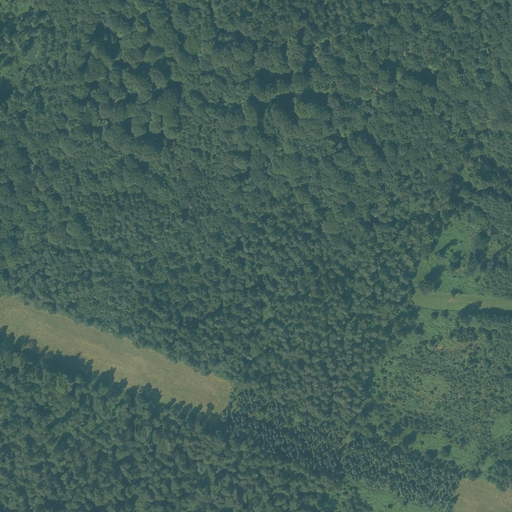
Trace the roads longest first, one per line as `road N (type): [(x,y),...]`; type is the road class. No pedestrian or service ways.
road 1 (track): [(313,511),(510,0)]
road 2 (track): [(99,0),(0,249)]
